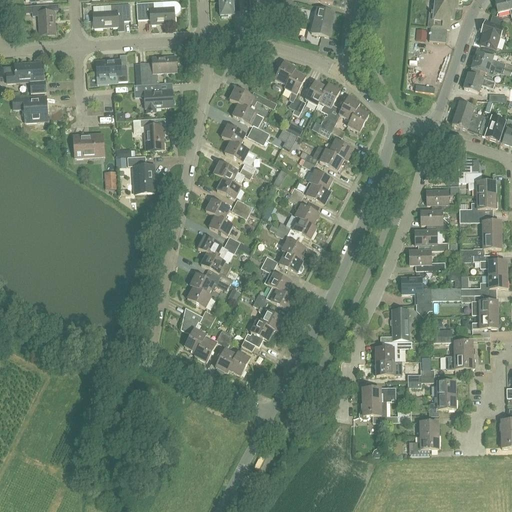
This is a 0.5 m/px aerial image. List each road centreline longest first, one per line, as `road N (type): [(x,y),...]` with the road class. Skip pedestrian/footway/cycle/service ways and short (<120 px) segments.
road 1 (residential): [(273,414),(157,358),(150,343),(197,130),(205,39)]
road 2 (residential): [(273,414),(344,274),(398,120)]
road 3 (residential): [(344,420),(344,371),(358,370),(359,335),(432,132)]
road 4 (residential): [(341,74),(269,45),(205,39)]
road 5 (residential): [(432,132),(481,0)]
road 6 (residential): [(205,39),(77,46)]
